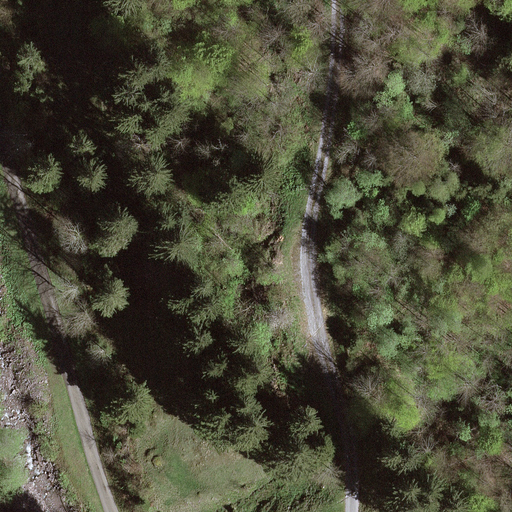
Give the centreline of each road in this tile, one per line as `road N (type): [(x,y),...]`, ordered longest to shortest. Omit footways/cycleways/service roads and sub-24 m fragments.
road 1 (unclassified): [(0,129),(115,511)]
road 2 (track): [(310,262),(338,0)]
road 3 (unclassified): [(355,511),(310,262)]
